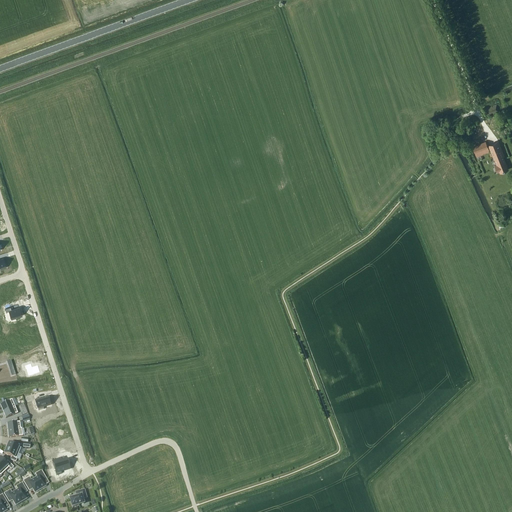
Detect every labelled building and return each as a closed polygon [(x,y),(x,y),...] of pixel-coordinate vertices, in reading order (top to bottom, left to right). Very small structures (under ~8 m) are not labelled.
[(499,112),(496,104),(482,110),(484,117),(499,112)] [(499,144),(490,147),(497,165),(495,166),(497,172),(499,171),(500,173),(508,170),(500,150),(501,150),(498,142),(499,144)] [(479,144),(472,146),(475,153),(488,148),(487,145),(481,148),(479,144)] [(10,307),(5,309),(6,312),(9,311),(11,319),(22,316),(19,307),(11,310),(10,307)] [(31,364),(25,366),(26,369),(29,376),(40,373),(38,365),(32,367),(31,364)] [(48,397),(35,401),(38,411),(44,409),(43,407),(50,405),(48,397)] [(3,404),(0,405),(3,412),(15,407),(12,400),(6,403),(3,404)] [(15,407),(3,412),(6,418),(18,413),(15,407)] [(20,422),(7,424),(8,431),(22,429),(20,429),(20,422)] [(22,429),(8,431),(9,438),(23,436),(22,429)] [(9,443),(6,449),(18,454),(21,448),(9,443)] [(6,449),(4,454),(11,457),(10,460),(16,462),(17,459),(16,459),(18,454),(6,449)] [(59,460),(52,462),(57,475),(62,474),(61,472),(70,469),(67,460),(65,460),(64,457),(59,458),(59,460)] [(0,458),(0,466),(5,471),(9,468),(11,470),(14,467),(8,461),(5,463),(0,458)] [(37,477),(34,479),(40,490),(46,486),(43,481),(46,479),(41,471),(35,474),(37,477)] [(29,478),(23,481),(28,490),(32,488),(35,493),(40,490),(34,479),(31,481),(29,478)] [(18,490),(15,491),(21,502),(27,499),(24,494),(27,492),(22,483),(16,487),(18,490)] [(10,490),(4,494),(9,502),(12,500),(15,505),(21,502),(15,491),(12,493),(10,490)] [(76,493),(78,497),(71,499),(73,507),(84,504),(83,499),(86,498),(84,491),(76,493)]
